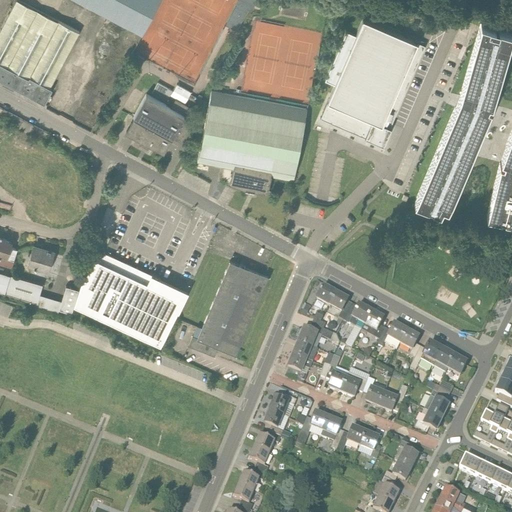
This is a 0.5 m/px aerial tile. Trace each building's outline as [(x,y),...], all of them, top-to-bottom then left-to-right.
[(28,76),(29,77),(49,88),(80,30),(17,0),(16,0),(0,30),(0,63),(6,66),(28,77),(28,76)] [(76,0),(142,36),(150,22),(160,0),(76,0)] [(243,0),(229,26),(236,30),(247,9),(251,11),(255,5),(259,7),(263,0),(243,0)] [(363,15),(320,116),(384,145),(393,123),(426,42),(363,15)] [(457,102),(414,204),(439,215),(442,208),(448,210),(453,198),(488,114),(490,108),(492,105),(511,34),(511,31),(480,23),(479,26),(460,95),(457,102)] [(0,78),(21,90),(29,77),(28,76),(28,77),(6,66),(0,78)] [(51,89),(49,88),(29,77),(21,90),(43,102),(51,89)] [(167,100),(172,90),(157,82),(152,92),(167,100)] [(176,84),(175,86),(171,95),(184,102),(190,92),(176,84)] [(211,91),(197,161),(224,166),(222,178),(221,178),(221,179),(246,190),(267,194),(270,176),(293,180),(295,171),(295,170),(305,119),(307,109),(211,91)] [(134,117),(171,138),(173,136),(178,139),(180,140),(190,121),(195,111),(174,100),(170,109),(146,94),(133,117),(134,117)] [(163,152),(171,138),(134,117),(126,131),(146,142),(145,144),(149,146),(150,145),(163,152)] [(511,122),(504,142),(489,206),(486,217),(511,222),(511,122)] [(0,235),(0,264),(12,268),(17,250),(9,247),(11,241),(4,239),(4,237),(0,235)] [(92,245),(74,308),(160,347),(187,289),(181,287),(150,272),(150,274),(105,252),(92,245)] [(53,251),(34,246),(28,265),(47,270),(53,251)] [(192,336),(188,345),(213,355),(212,354),(216,346),(235,354),(268,277),(265,275),(229,261),(202,327),(197,339),(192,336)] [(9,275),(0,272),(0,292),(4,293),(9,275)] [(42,284),(9,275),(4,293),(37,303),(42,284)] [(78,289),(66,286),(58,309),(71,313),(78,289)] [(329,307),(336,294),(323,287),(316,300),(329,307)] [(348,301),(336,294),(329,307),(341,313),(338,318),(343,321),(352,305),(347,302),(348,301)] [(310,308),(304,305),(300,313),(306,316),(310,308)] [(356,328),(361,331),(364,325),(371,313),(358,306),(357,308),(352,305),(343,321),(356,328)] [(371,313),(364,325),(368,328),(366,333),(379,340),(385,329),(379,326),(383,320),(371,313)] [(323,317),(316,314),(314,318),(313,321),(311,325),(323,330),(325,325),(320,323),(323,317)] [(298,342),(316,350),(322,337),(330,341),(330,342),(338,345),(339,343),(336,335),(323,330),(311,325),(309,331),(304,329),(298,342)] [(379,340),(377,345),(382,348),(384,343),(387,338),(400,344),(406,332),(394,325),(390,332),(385,329),(379,340)] [(409,356),(414,359),(420,348),(415,345),(418,338),(406,332),(400,344),(412,351),(409,356)] [(306,360),(311,348),(298,342),(293,355),(306,360)] [(420,361),(433,367),(441,351),(429,344),(425,351),(420,348),(414,359),(410,368),(415,371),(420,361)] [(363,355),(369,357),(372,352),(371,348),(362,350),(363,355)] [(337,350),(334,357),(339,359),(340,360),(343,353),(337,350)] [(445,374),(447,370),(454,357),(441,351),(433,367),(445,374)] [(286,374),(296,378),(304,381),(309,370),(310,370),(312,363),(306,360),(293,355),(287,368),(288,369),(286,374)] [(324,365),(330,367),(334,357),(327,355),(324,365)] [(334,357),(330,367),(325,378),(331,381),(328,388),(341,393),(346,380),(333,375),(339,359),(334,357)] [(466,364),(454,357),(447,370),(460,376),(466,364)] [(325,378),(330,367),(324,365),(319,376),(325,379),(325,378)] [(511,375),(504,372),(499,382),(511,388),(511,375)] [(346,380),(341,393),(354,398),(357,391),(362,393),(367,382),(361,380),(348,374),(346,380)] [(383,395),(371,390),(374,381),(368,379),(367,382),(362,393),(368,396),(365,403),(378,408),(383,395)] [(442,382),(439,388),(450,394),(453,388),(442,382)] [(511,388),(499,382),(494,393),(499,395),(496,401),(511,408),(511,406),(511,400),(511,398),(511,388)] [(432,392),(447,400),(450,394),(439,388),(435,386),(432,392)] [(383,395),(378,408),(391,413),(392,411),(398,413),(408,389),(402,387),(396,400),(383,395)] [(432,392),(423,410),(442,419),(448,406),(445,405),(447,400),(432,392)] [(294,407),(296,400),(284,395),(281,401),(275,398),(270,411),(283,417),(288,419),(294,407)] [(485,412),(480,422),(492,427),(486,438),(484,443),(491,446),(493,442),(498,430),(503,420),(508,410),(498,406),(494,416),(485,412)] [(414,427),(426,434),(429,428),(436,432),(442,419),(423,410),(421,414),(425,416),(421,424),(417,422),(414,427)] [(269,433),(270,433),(280,438),(283,432),(277,430),(283,417),(270,411),(264,424),(271,427),(269,433)] [(299,414),(296,421),(304,424),(306,418),(299,414)] [(320,438),(321,437),(320,437),(328,419),(315,414),(312,420),(307,418),(296,443),(304,447),(309,434),(320,438)] [(320,437),(321,437),(333,442),(331,448),(337,451),(344,433),(338,431),(341,424),(328,419),(320,437)] [(503,420),(498,430),(509,435),(503,447),(501,451),(508,454),(510,450),(511,445),(511,420),(511,424),(503,420)] [(360,447),(365,434),(352,429),(349,435),(344,433),(337,451),(343,453),(347,442),(360,447)] [(254,449),(269,455),(274,443),(278,444),(280,438),(270,433),(267,440),(259,436),(254,449)] [(365,434),(360,447),(373,452),(371,457),(376,460),(383,444),(377,442),(378,439),(365,434)] [(394,461),(398,463),(411,469),(417,457),(416,456),(419,450),(402,442),(399,448),(400,449),(394,461)] [(254,471),(265,475),(267,469),(264,467),(269,455),(254,449),(249,461),(257,464),(254,471)] [(465,456),(459,469),(474,476),(480,463),(465,456)] [(334,459),(329,457),(328,460),(327,460),(326,463),(331,466),(333,462),(334,459)] [(386,472),(383,478),(395,484),(397,478),(405,482),(411,469),(398,463),(392,475),(386,472)] [(480,463),(474,476),(489,484),(496,471),(480,463)] [(251,477),(243,474),(238,486),(253,492),(259,480),(262,482),(265,475),(254,471),(251,477)] [(496,471),(489,484),(505,492),(511,479),(496,471)] [(393,505),(399,494),(392,490),(395,484),(383,478),(380,484),(377,483),(371,494),(378,497),(378,498),(393,505)] [(253,492),(238,486),(233,498),(241,501),(238,508),(247,511),(249,511),(252,506),(253,506),(256,499),(252,497),(253,492)] [(445,489),(440,499),(463,510),(465,506),(462,505),(465,499),(445,489)] [(389,511),(393,505),(378,498),(372,509),(369,508),(366,511),(389,511)] [(441,511),(451,511),(452,510),(454,511),(466,511),(463,510),(440,499),(435,509),(441,511)]
